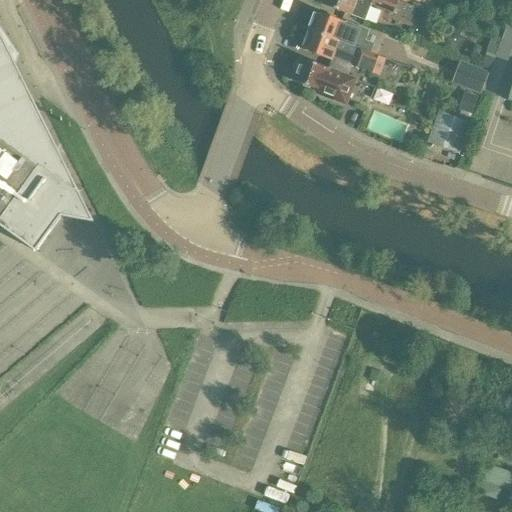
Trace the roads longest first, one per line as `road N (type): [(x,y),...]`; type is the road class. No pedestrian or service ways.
road 1 (unclassified): [(511,345),(195,230)]
road 2 (residential): [(511,210),(378,166),(255,88)]
road 3 (unclassified): [(195,230),(157,197),(125,150),(50,0)]
road 4 (track): [(387,365),(401,450),(390,511)]
